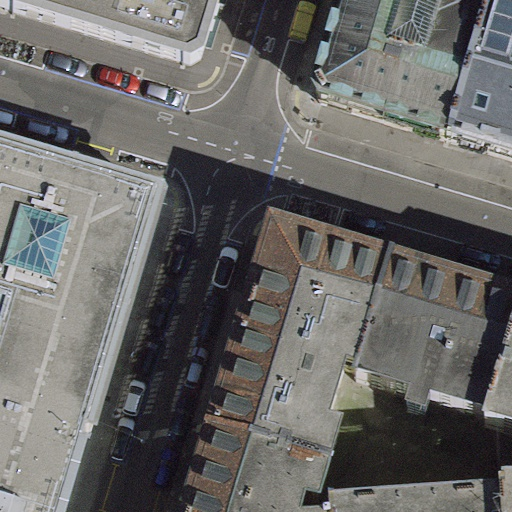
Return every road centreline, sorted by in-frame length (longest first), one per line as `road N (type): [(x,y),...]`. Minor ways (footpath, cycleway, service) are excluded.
road 1 (residential): [(130,511),(237,152)]
road 2 (residential): [(511,236),(237,152)]
road 3 (residential): [(237,152),(0,81)]
road 4 (residential): [(237,152),(283,0)]
